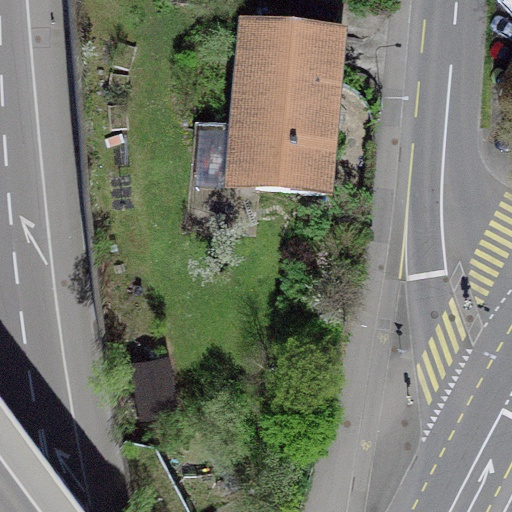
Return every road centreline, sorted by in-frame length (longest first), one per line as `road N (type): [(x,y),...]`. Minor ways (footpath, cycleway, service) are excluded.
road 1 (motorway): [(55,511),(15,278),(0,72)]
road 2 (primary): [(456,0),(443,221),(464,303),(511,405)]
